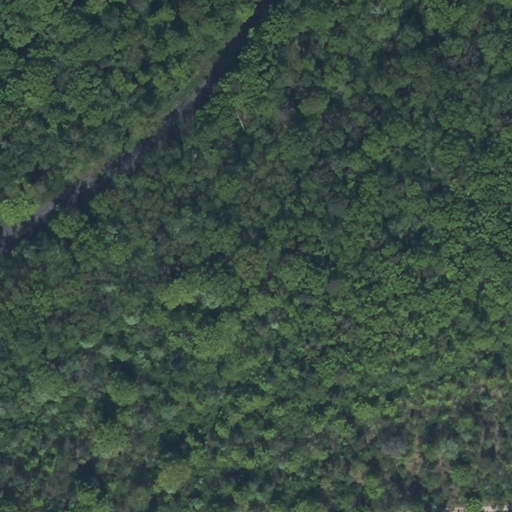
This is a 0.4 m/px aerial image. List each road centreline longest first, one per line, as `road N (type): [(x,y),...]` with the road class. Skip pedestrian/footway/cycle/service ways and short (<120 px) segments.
road 1 (track): [(511,78),(326,242),(248,299),(156,393),(117,448),(91,511)]
road 2 (tertiary): [(271,0),(232,54),(143,147),(0,239)]
